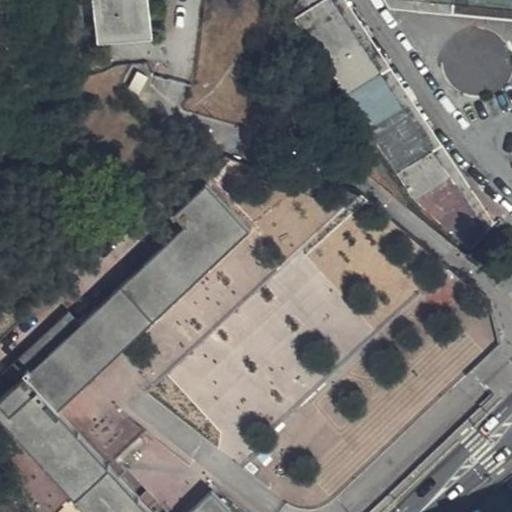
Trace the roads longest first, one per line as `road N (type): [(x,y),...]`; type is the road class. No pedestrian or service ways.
road 1 (residential): [(417,511),(511,425)]
road 2 (unknown): [(210,0),(206,36),(193,54),(131,65)]
